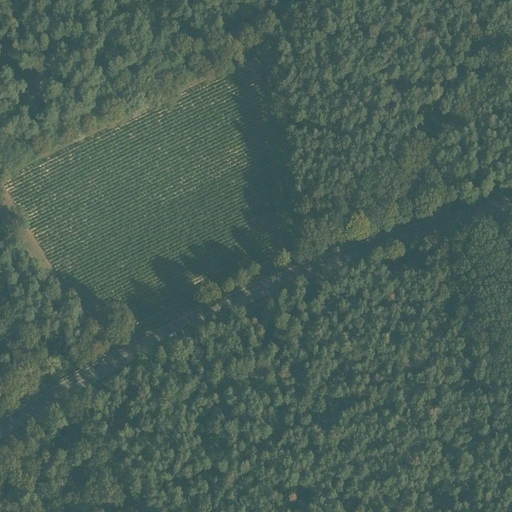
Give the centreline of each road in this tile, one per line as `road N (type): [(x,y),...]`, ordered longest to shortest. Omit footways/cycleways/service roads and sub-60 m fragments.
road 1 (secondary): [(0,430),(240,299),(344,257),(511,208)]
road 2 (track): [(342,0),(0,150)]
road 3 (track): [(134,511),(52,397)]
